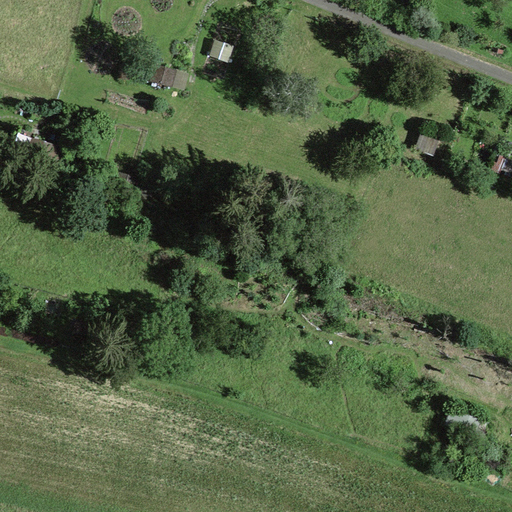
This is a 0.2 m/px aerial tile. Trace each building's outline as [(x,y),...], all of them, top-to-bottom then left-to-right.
[(170,83),(173,71),(156,66),(153,79),(170,83)] [(49,160),(54,146),(34,139),(30,154),(49,160)] [(120,172),(115,188),(125,190),(127,186),(133,188),(136,177),(120,172)] [(253,204),(245,224),(264,232),(273,212),(253,204)] [(91,325),(76,322),(74,331),(89,334),(91,325)] [(477,419),(462,414),(457,426),(472,431),(477,419)]
